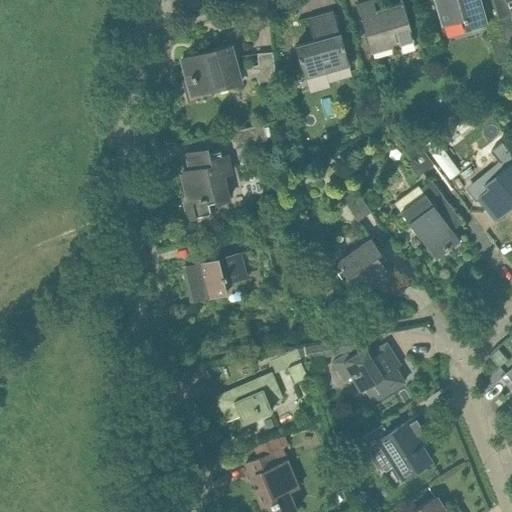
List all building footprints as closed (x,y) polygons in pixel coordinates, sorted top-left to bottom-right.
[(371,53),(414,41),(403,2),(376,10),(373,0),(368,0),(357,3),(371,53)] [(466,28),(487,22),(481,0),(433,0),(441,27),(455,23),(455,22),(461,21),(462,24),(465,23),(466,28)] [(314,40),(295,45),(301,64),(305,78),(350,65),(345,46),(351,45),(347,33),(342,34),(341,32),(339,33),(338,30),(332,10),(307,17),(314,40)] [(182,59),(191,95),(240,81),(233,57),(237,56),(234,44),(182,59)] [(253,65),(259,85),(275,84),(273,51),(257,53),(258,64),(253,65)] [(381,131),(396,127),(387,96),(372,100),(381,131)] [(263,124),(231,132),(234,147),(267,139),(263,124)] [(433,164),(407,126),(398,132),(406,144),(405,145),(406,147),(405,149),(412,159),(410,160),(411,162),(410,164),(417,175),(433,164)] [(211,158),(209,148),(186,154),(186,155),(190,154),(193,169),(182,172),(192,216),(209,213),(208,204),(228,200),(222,175),(230,173),(226,155),(211,158)] [(335,187),(358,220),(371,212),(332,155),(321,162),(338,186),(335,187)] [(511,162),(485,185),(488,189),(477,198),(495,220),(511,205),(511,162)] [(464,225),(465,224),(433,180),(422,189),(425,193),(401,210),(434,257),(459,239),(451,227),(461,220),(464,225)] [(381,261),(386,258),(370,236),(337,259),(347,274),(342,278),(359,302),(360,301),(356,296),(388,273),(392,279),(393,278),(381,261)] [(243,278),(237,253),(185,265),(194,300),(224,293),(222,283),(243,278)] [(335,340),(304,345),(307,360),(338,354),(335,340)] [(365,348),(350,357),(347,351),(331,361),(344,380),(349,377),(351,381),(354,380),(360,390),(365,387),(373,401),(405,381),(396,368),(400,365),(386,342),(368,353),(365,348)] [(294,382),(308,376),(300,360),(302,359),(297,347),(278,356),(275,350),(257,358),(260,365),(271,360),(275,371),(287,366),(294,382)] [(511,390),(511,367),(501,377),(511,390)] [(240,415),(243,423),(272,410),(269,403),(282,397),(271,372),(216,396),(227,421),(240,415)] [(419,414),(391,432),(384,421),(361,434),(382,468),(393,462),(403,477),(430,460),(415,436),(427,428),(419,414)] [(278,511),(292,511),(297,510),(289,491),(298,487),(286,459),(281,462),(276,449),(245,462),(251,475),(254,473),(259,486),(254,488),(262,507),(271,503),(273,506),(275,505),(278,511)] [(409,511),(458,511),(458,510),(454,511),(444,511),(441,506),(442,505),(436,496),(409,511)]
